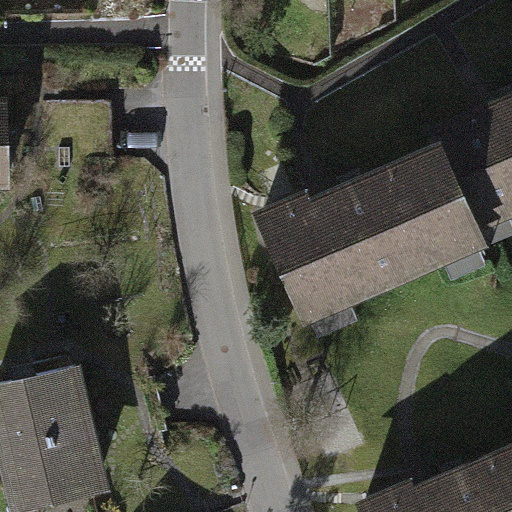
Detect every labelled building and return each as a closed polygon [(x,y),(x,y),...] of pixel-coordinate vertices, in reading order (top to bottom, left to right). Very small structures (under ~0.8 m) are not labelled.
[(511,82),(462,105),(469,119),(511,214),(511,82)] [(5,88),(0,88),(0,176),(8,176),(5,88)] [(16,102),(19,177),(117,173),(113,97),(16,102)] [(281,203),(330,310),(511,228),(511,214),(469,119),(281,203)] [(128,470),(100,352),(6,374),(18,424),(4,427),(24,511),(51,511),(47,489),(128,470)] [(363,503),(367,511),(511,511),(511,435),(423,476),(363,503)]
